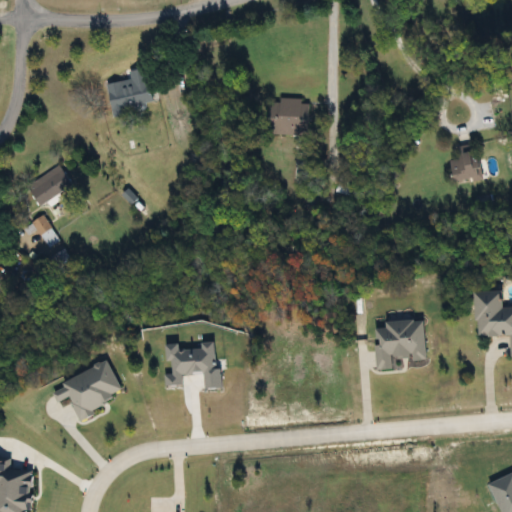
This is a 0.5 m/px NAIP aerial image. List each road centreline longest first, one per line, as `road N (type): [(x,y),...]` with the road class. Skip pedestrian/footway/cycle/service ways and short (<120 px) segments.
road 1 (residential): [(511,418),(137,449),(102,477),(84,511)]
road 2 (residential): [(229,0),(125,20),(20,19)]
road 3 (residential): [(0,133),(16,95),(20,0)]
